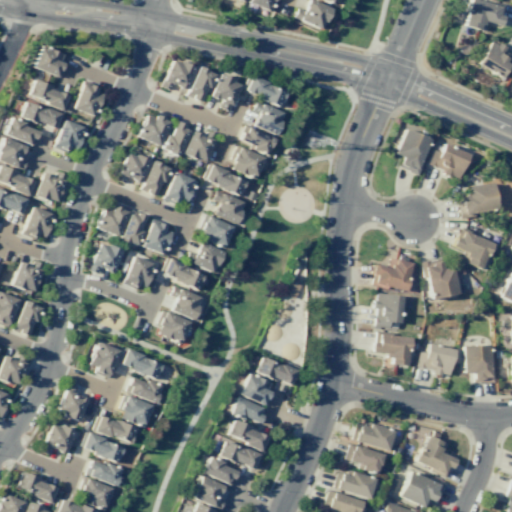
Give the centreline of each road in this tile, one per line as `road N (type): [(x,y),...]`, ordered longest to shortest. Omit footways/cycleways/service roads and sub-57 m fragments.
road 1 (tertiary): [(0,8),(350,76),(511,142)]
road 2 (tertiary): [(511,123),(359,61),(151,13),(54,0)]
road 3 (residential): [(147,31),(125,105),(74,212),(49,356),(0,448)]
road 4 (residential): [(382,86),(346,180),(329,382),(278,511)]
road 5 (residential): [(329,382),(448,411),(511,412)]
